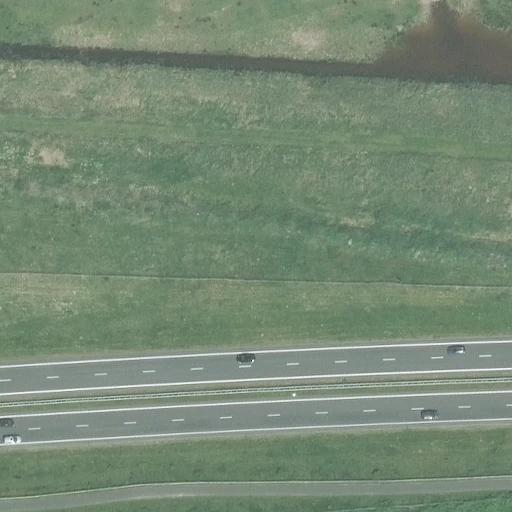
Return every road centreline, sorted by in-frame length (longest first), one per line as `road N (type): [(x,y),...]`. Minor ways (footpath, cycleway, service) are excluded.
road 1 (trunk): [(0,433),(511,406)]
road 2 (trunk): [(511,356),(0,382)]
